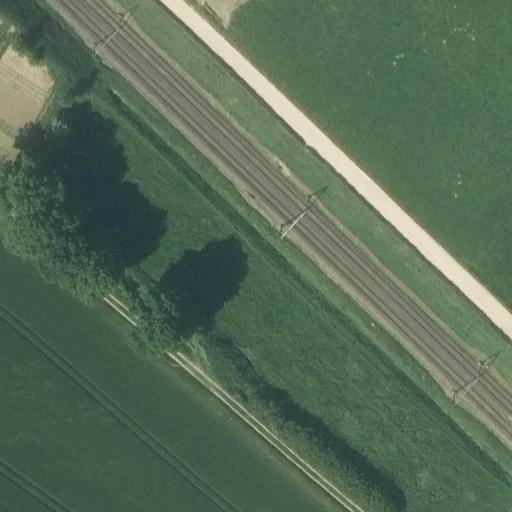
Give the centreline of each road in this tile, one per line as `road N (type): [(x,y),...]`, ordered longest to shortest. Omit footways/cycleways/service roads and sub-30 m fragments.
road 1 (track): [(379,511),(0,186)]
road 2 (track): [(511,325),(174,0)]
